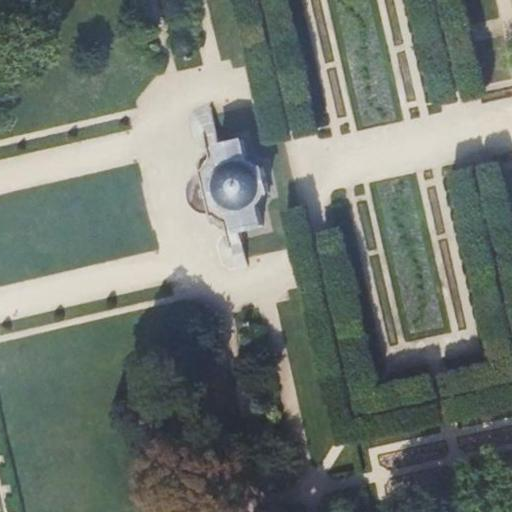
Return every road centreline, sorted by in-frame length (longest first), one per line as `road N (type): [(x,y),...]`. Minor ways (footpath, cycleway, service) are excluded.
road 1 (track): [(152,143),(199,97),(272,85),(295,170),(511,134)]
road 2 (track): [(179,264),(239,285),(320,270),(295,170)]
road 3 (track): [(318,511),(259,281)]
road 4 (track): [(311,489),(511,445)]
road 5 (track): [(0,307),(179,264)]
road 6 (track): [(152,143),(0,176)]
road 7 (track): [(179,264),(152,143)]
